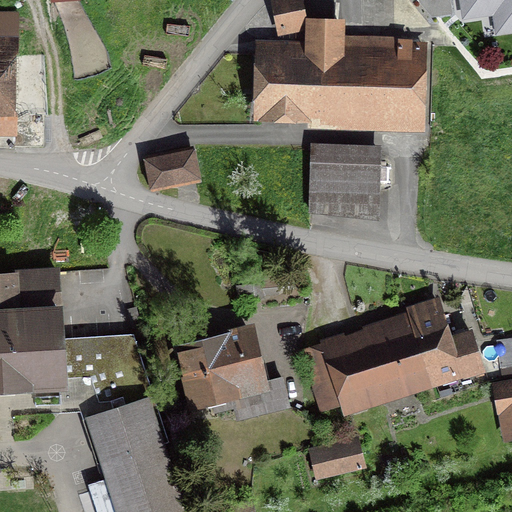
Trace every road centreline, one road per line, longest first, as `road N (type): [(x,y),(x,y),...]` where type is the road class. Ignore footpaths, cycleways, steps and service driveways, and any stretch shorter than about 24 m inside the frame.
road 1 (residential): [(511,278),(323,248),(110,194)]
road 2 (track): [(323,248),(322,301),(276,320),(235,320),(181,304),(144,279),(110,194)]
road 3 (residential): [(110,194),(136,140),(251,0)]
road 4 (track): [(52,176),(49,53),(29,0)]
